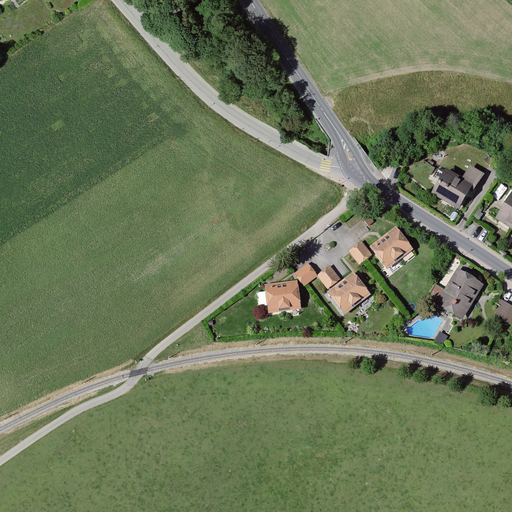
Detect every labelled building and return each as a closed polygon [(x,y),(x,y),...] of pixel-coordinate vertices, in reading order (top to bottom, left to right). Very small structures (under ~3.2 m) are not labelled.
[(461,181),(445,172),(430,196),(461,214),(484,177),(469,168),(461,181)] [(511,194),(494,222),(511,233),(511,194)] [(397,230),(369,250),(384,272),(412,252),(397,230)] [(484,288),(457,271),(434,308),(461,324),(484,288)] [(352,274),(326,294),(344,317),(370,298),(352,274)] [(297,283),(263,286),(266,316),(300,312),(297,283)] [(431,293),(437,298),(444,289),(438,284),(431,293)] [(511,303),(503,299),(495,314),(511,323),(511,303)]
